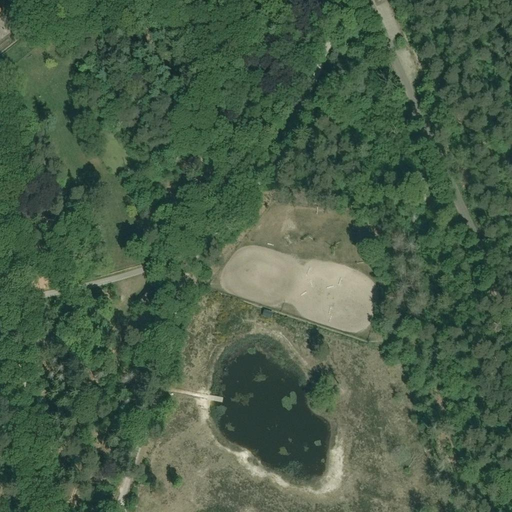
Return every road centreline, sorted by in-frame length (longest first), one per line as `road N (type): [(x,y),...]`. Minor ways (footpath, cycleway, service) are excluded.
road 1 (unclassified): [(0,295),(162,265),(213,238),(274,155),(345,0)]
road 2 (unclassified): [(511,320),(368,0)]
road 3 (track): [(36,511),(11,300)]
